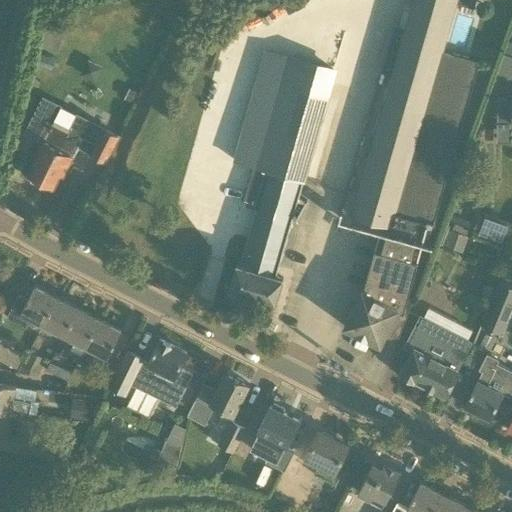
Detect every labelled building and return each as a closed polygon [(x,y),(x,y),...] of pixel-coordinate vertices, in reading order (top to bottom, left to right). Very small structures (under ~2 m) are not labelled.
[(433,224),(480,62),(478,62),(480,56),(471,54),(470,59),(442,51),(456,0),(414,0),(406,29),(395,26),(381,72),(393,76),(373,143),(356,205),(352,216),(390,227),(391,227),(395,214),(427,223),(433,224)] [(64,33),(46,28),(41,45),(58,51),(64,33)] [(511,42),(508,41),(503,54),(511,56),(511,42)] [(511,141),(511,56),(503,54),(497,73),(511,77),(511,99),(502,99),(502,114),(511,114),(511,142),(511,141)] [(329,91),(307,81),(279,77),(275,88),(258,72),(232,157),(254,166),(249,183),(243,204),(257,209),(241,265),(238,264),(230,290),(276,304),(284,277),(275,275),(299,190),(302,179),(325,102),(329,91)] [(129,89),(124,99),(134,104),(139,93),(129,89)] [(43,95),(25,131),(42,140),(32,160),(35,161),(29,175),(32,177),(32,181),(39,184),(41,182),(53,187),(60,174),(63,175),(78,145),(91,151),(89,154),(106,163),(120,136),(103,127),(100,134),(76,121),(71,130),(52,121),(60,104),(43,95)] [(407,300),(427,223),(395,214),(391,227),(390,227),(371,294),(370,293),(351,330),(356,332),(356,333),(367,339),(368,338),(380,344),(385,336),(397,342),(412,302),(407,300)] [(508,224),(485,216),(479,234),(502,242),(508,224)] [(468,237),(466,236),(452,231),(454,225),(448,223),(440,244),(463,252),(468,237)] [(511,288),(500,282),(480,323),(502,334),(511,312),(511,288)] [(57,296),(35,285),(28,299),(18,294),(7,316),(29,328),(34,319),(43,324),(57,296)] [(64,335),(78,307),(57,296),(43,324),(64,335)] [(86,346),(99,318),(78,307),(64,335),(86,346)] [(456,369),(470,342),(424,318),(421,316),(406,346),(413,350),(400,374),(415,381),(415,380),(445,396),(458,370),(456,369)] [(108,357),(121,329),(99,318),(86,346),(108,357)] [(111,385),(125,393),(131,380),(178,403),(193,373),(180,366),(187,352),(160,338),(148,362),(142,359),(143,358),(128,351),(123,360),(111,385)] [(9,350),(4,361),(17,368),(22,356),(9,350)] [(465,406),(490,418),(503,393),(511,397),(511,394),(511,372),(496,365),(498,361),(486,355),(478,370),(482,371),(465,406)] [(195,401),(208,408),(212,410),(215,405),(234,415),(250,383),(226,371),(217,390),(204,384),(195,401)] [(29,412),(31,399),(14,396),(16,385),(0,382),(0,407),(12,410),(29,412)] [(92,401),(73,398),(70,417),(89,420),(92,401)] [(276,440),(271,450),(281,455),(286,444),(286,445),(299,420),(271,405),(258,430),(276,440)] [(0,432),(9,434),(12,410),(0,407),(0,432)] [(233,450),(245,427),(232,420),(227,430),(218,425),(211,439),(233,450)] [(182,444),(186,428),(176,422),(168,437),(182,444)] [(335,471),(348,445),(319,430),(306,456),(335,471)] [(69,465),(73,452),(50,446),(47,460),(69,465)] [(401,471),(384,463),(382,467),(372,463),(358,492),(372,499),(374,494),(386,500),(401,471)] [(412,511),(432,511),(443,493),(420,481),(407,509),(412,511)] [(443,493),(432,511),(459,511),(464,504),(443,493)]
